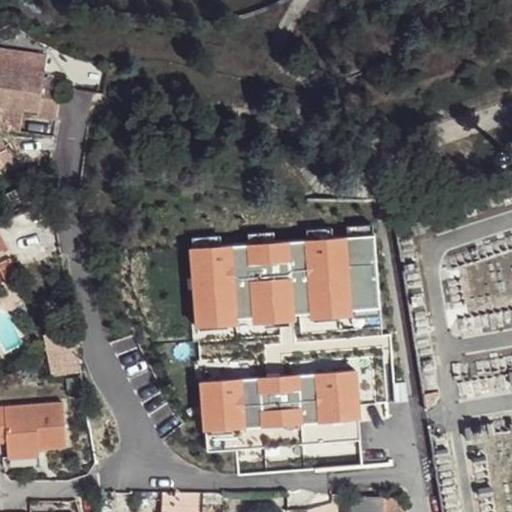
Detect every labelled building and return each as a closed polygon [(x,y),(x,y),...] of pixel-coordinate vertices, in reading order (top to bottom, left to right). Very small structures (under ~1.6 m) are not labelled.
[(46,58),(0,53),(0,67),(45,72),(46,58)] [(59,83),(44,82),(45,72),(0,67),(0,111),(8,113),(7,118),(26,119),(26,114),(40,116),(40,121),(58,123),(60,98),(59,83)] [(0,182),(10,178),(0,155),(0,182)] [(427,206),(408,213),(410,221),(429,214),(427,206)] [(65,403),(0,406),(0,441),(8,441),(8,450),(40,448),(67,447),(65,403)] [(40,448),(8,450),(8,458),(40,456),(40,448)] [(400,511),(400,495),(347,496),(346,511),(400,511)]
